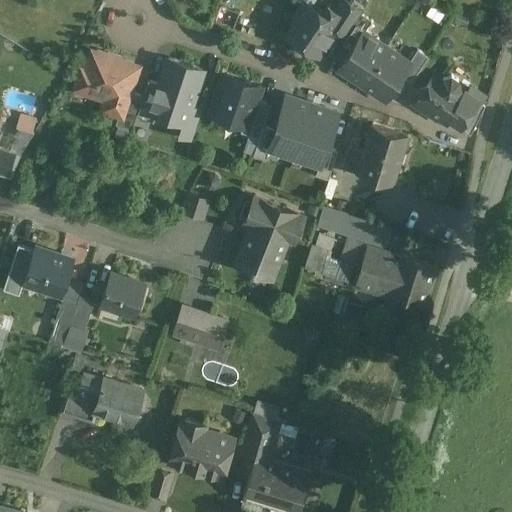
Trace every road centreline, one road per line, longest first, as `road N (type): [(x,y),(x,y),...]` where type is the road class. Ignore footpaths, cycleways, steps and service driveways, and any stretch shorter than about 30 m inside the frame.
road 1 (secondary): [(395,511),(511,123)]
road 2 (residential): [(134,0),(137,21),(405,113)]
road 3 (residential): [(0,207),(146,252),(180,259),(195,249)]
